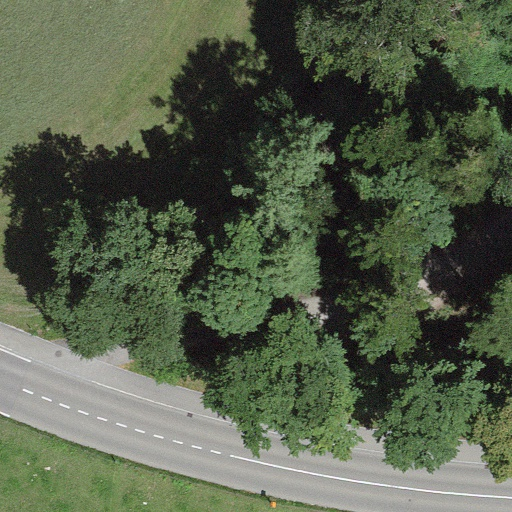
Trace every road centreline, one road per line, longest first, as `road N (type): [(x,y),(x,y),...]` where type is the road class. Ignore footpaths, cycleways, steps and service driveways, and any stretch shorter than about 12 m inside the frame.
road 1 (tertiary): [(0,380),(172,443),(393,489),(511,499)]
road 2 (track): [(511,267),(67,359),(48,402)]
